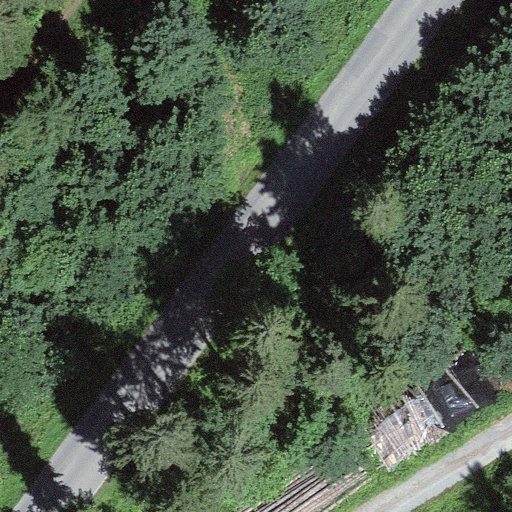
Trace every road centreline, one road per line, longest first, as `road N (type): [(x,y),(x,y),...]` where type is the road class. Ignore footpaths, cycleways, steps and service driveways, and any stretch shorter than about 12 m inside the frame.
road 1 (tertiary): [(429,0),(44,511)]
road 2 (track): [(385,511),(511,437)]
